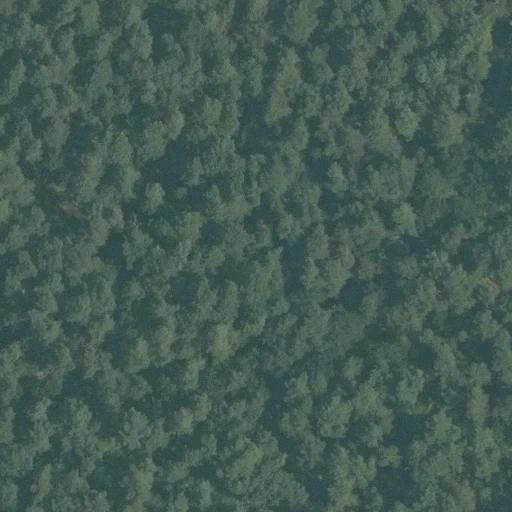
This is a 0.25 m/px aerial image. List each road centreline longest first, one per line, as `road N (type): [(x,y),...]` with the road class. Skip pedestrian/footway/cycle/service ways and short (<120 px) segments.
road 1 (track): [(309,511),(472,168),(497,103),(511,23)]
road 2 (track): [(0,411),(183,418),(324,368),(369,377)]
